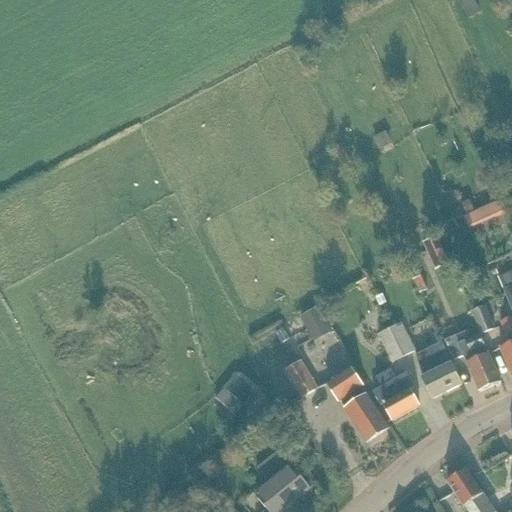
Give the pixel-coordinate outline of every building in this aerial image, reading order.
[(470,202),(462,205),(467,216),(475,212),(470,202)] [(476,213),(465,218),(471,230),(482,226),(476,213)] [(434,239),(420,246),(425,255),(439,249),(434,239)] [(495,267),(490,270),(494,277),(498,274),(495,267)] [(511,272),(498,279),(503,291),(511,311),(511,272)] [(419,278),(412,282),(418,294),(425,291),(419,278)] [(302,317),(311,333),(328,323),(319,307),(302,317)] [(485,309),(472,315),(481,337),(494,331),(485,309)] [(511,377),(511,318),(501,323),(511,345),(500,350),(511,377)] [(405,359),(416,354),(401,325),(390,330),(405,359)] [(393,365),(405,359),(390,330),(379,336),(393,365)] [(480,337),(471,340),(468,332),(445,342),(453,361),(470,354),(473,362),(467,364),(480,394),(501,385),(480,337)] [(460,386),(449,365),(451,364),(442,343),(416,357),(421,375),(422,375),(424,379),(423,380),(433,400),(460,386)] [(286,371),(304,400),(319,391),(302,362),(286,371)] [(367,444),(388,430),(389,430),(366,397),(360,389),(362,388),(350,371),(327,386),(339,403),(340,402),(346,411),(345,411),(367,444)] [(392,423),(418,408),(409,391),(414,389),(406,375),(396,381),(390,372),(376,380),(381,389),(373,394),(381,408),(383,406),(392,423)] [(236,374),(218,395),(240,413),(258,392),(236,374)] [(292,467),(298,462),(288,449),(277,458),(275,456),(256,472),(269,488),(257,498),(268,511),(283,511),(310,491),(292,467)] [(492,511),(466,473),(448,485),(467,511),(492,511)] [(213,474),(211,480),(218,483),(220,476),(213,474)] [(241,511),(242,511),(253,506),(245,493),(234,500),(241,511)]
